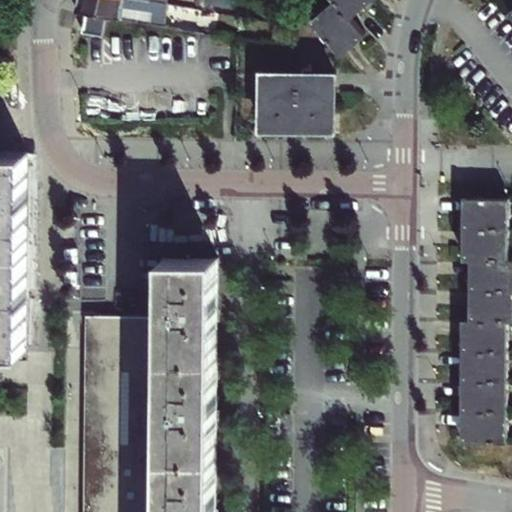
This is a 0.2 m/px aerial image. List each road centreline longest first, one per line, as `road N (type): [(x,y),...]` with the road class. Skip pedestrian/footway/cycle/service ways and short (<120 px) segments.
road 1 (residential): [(46,0),(45,81),(56,150),(92,178),(406,186)]
road 2 (residential): [(404,485),(406,186)]
road 3 (residential): [(406,186),(407,56),(420,0)]
